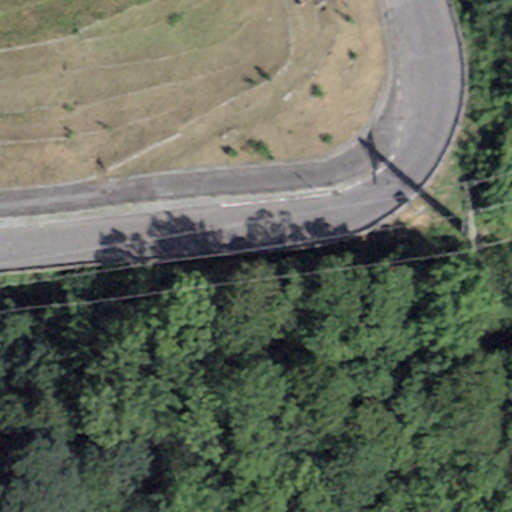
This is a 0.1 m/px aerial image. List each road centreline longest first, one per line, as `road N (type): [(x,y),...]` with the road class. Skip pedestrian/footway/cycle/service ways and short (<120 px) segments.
road 1 (tertiary): [(0,249),(362,207),(392,193),(418,158),(434,91)]
road 2 (residential): [(434,91),(369,153),(321,173),(0,207)]
